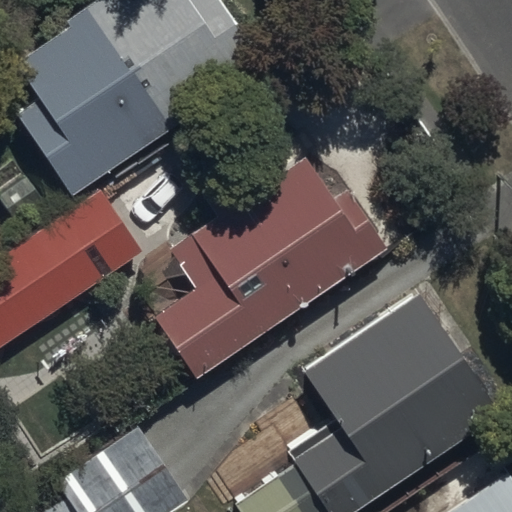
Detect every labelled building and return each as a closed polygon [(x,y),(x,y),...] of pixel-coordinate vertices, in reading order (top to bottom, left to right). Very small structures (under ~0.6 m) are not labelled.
[(66,197),(257,64),(212,0),(95,0),(5,64),(28,97),(7,112),(66,197)] [(192,380),(379,249),(338,190),(327,198),(299,159),(237,202),(223,183),(199,200),(211,217),(162,251),(189,289),(148,318),(192,380)] [(0,343),(136,251),(92,186),(0,248),(0,343)] [(351,511),(492,414),(407,293),(295,372),(328,419),(281,451),(288,462),(228,504),(233,511),(351,511)] [(166,511),(183,500),(129,424),(7,510),(8,511),(166,511)] [(511,511),(511,484),(511,485),(501,470),(440,511),(511,511)]
